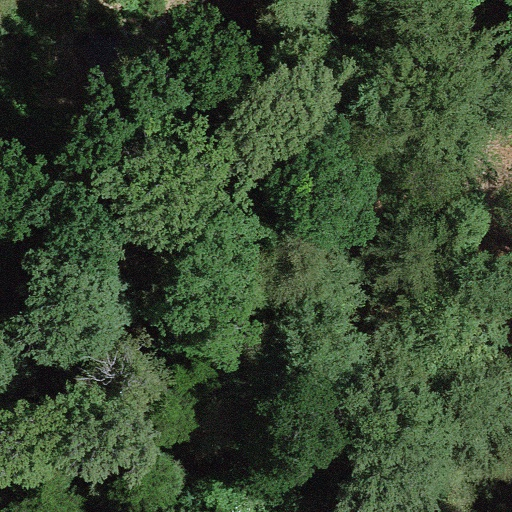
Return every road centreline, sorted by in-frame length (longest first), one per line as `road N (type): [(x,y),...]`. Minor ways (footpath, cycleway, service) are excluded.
road 1 (track): [(374,511),(325,329),(300,0)]
road 2 (track): [(0,294),(80,511)]
